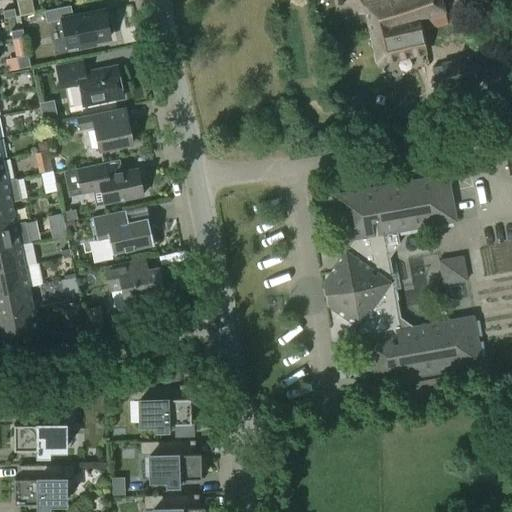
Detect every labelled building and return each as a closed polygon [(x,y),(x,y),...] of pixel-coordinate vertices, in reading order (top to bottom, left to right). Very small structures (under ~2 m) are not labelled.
[(355,0),(357,8),(363,6),(369,32),(396,26),(395,23),(406,19),(414,55),(425,52),(419,31),(446,23),(439,0),(355,0)] [(72,16),(70,5),(44,10),(46,22),(61,19),(67,46),(79,44),(79,47),(94,43),(94,41),(110,37),(108,31),(111,30),(108,15),(105,16),(104,10),(72,16)] [(14,8),(2,10),(4,18),(15,16),(14,8)] [(396,26),(369,32),(376,63),(414,55),(406,19),(395,23),(396,26)] [(24,36),(22,28),(10,30),(12,38),(24,36)] [(30,66),(27,54),(16,56),(18,68),(30,66)] [(465,58),(425,67),(429,85),(469,75),(465,58)] [(81,60),(56,65),(59,82),(69,80),(70,85),(78,83),(83,105),(122,97),(116,65),(84,72),(81,60)] [(120,107),(77,116),(80,129),(94,126),(99,150),(132,143),(127,119),(123,119),(120,107)] [(48,150),(35,153),(39,174),(52,171),(48,150)] [(119,159),(63,171),(68,196),(92,191),(95,205),(142,195),(137,167),(121,170),(119,159)] [(456,220),(447,173),(360,189),(351,191),(337,212),(338,221),(342,241),(344,251),(329,272),(336,311),(357,326),(359,335),(362,355),(364,364),(385,379),(394,377),(394,378),(399,377),(402,391),(444,383),(442,369),(481,362),(473,315),(413,326),(400,316),(387,244),(396,231),(456,220)] [(6,180),(0,181),(0,203),(11,201),(6,180)] [(0,226),(15,223),(11,201),(0,203),(0,226)] [(144,205),(92,217),(97,238),(108,236),(112,254),(153,245),(144,205)] [(15,223),(0,226),(0,248),(20,244),(28,242),(24,221),(15,223)] [(75,221),(65,223),(66,231),(76,229),(75,221)] [(63,227),(53,229),(55,236),(64,234),(63,227)] [(0,270),(24,265),(20,244),(0,248),(0,270)] [(462,255),(438,260),(443,284),(467,279),(462,255)] [(137,259),(105,266),(109,289),(122,286),(126,308),(165,300),(158,267),(139,271),(137,259)] [(24,265),(0,270),(0,292),(29,286),(24,265)] [(0,314),(33,308),(29,286),(0,292),(0,314)] [(33,308),(0,314),(0,329),(2,337),(10,335),(13,347),(40,341),(33,308)] [(88,341),(101,339),(100,333),(86,336),(88,341)] [(184,384),(129,386),(130,399),(138,398),(139,424),(156,423),(156,428),(154,428),(154,430),(173,429),(173,428),(167,428),(167,423),(190,422),(189,397),(184,397),(184,384)] [(104,411),(104,392),(91,395),(91,411),(104,411)] [(18,423),(13,423),(13,449),(36,449),(36,454),(31,454),(31,455),(49,455),(49,454),(48,454),(48,449),(73,448),(73,410),(18,411),(18,423)] [(194,440),(140,441),(140,454),(149,454),(150,479),(166,479),(166,484),(165,484),(165,485),(183,485),(183,483),(178,483),(178,478),(201,478),(200,452),(195,452),(194,440)] [(19,477),(13,477),(14,503),(36,503),(36,508),(31,508),(31,509),(50,509),(50,508),(48,508),(48,503),(73,503),(73,464),(19,465),(19,477)] [(123,477),(112,478),(112,494),(124,494),(123,477)] [(198,493),(144,495),(144,508),(153,507),(152,511),(203,511),(204,506),(198,506),(198,493)]
